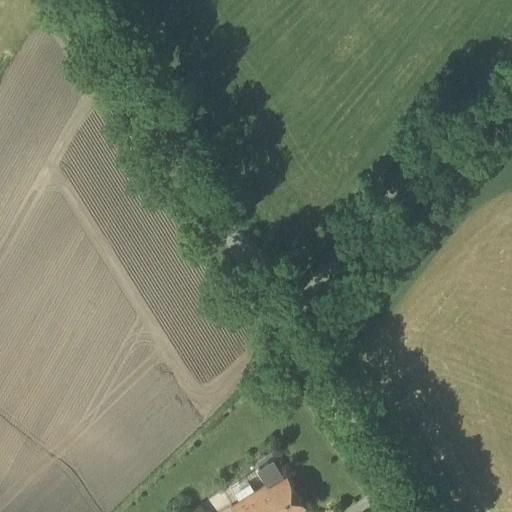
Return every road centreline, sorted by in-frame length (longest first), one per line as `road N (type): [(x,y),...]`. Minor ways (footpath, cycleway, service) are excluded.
road 1 (unclassified): [(402,511),(79,0)]
road 2 (unknown): [(274,309),(511,26)]
